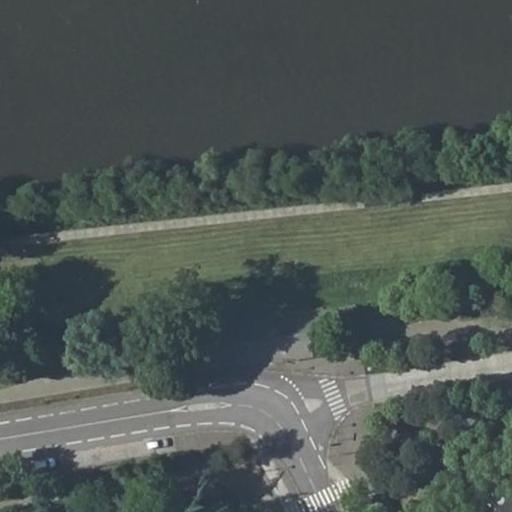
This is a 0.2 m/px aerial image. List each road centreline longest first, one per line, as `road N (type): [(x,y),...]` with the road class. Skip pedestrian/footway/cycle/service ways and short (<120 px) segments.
road 1 (tertiary): [(0,443),(179,409),(261,410)]
road 2 (residential): [(511,367),(261,410)]
road 3 (tertiary): [(261,410),(302,462),(326,511)]
